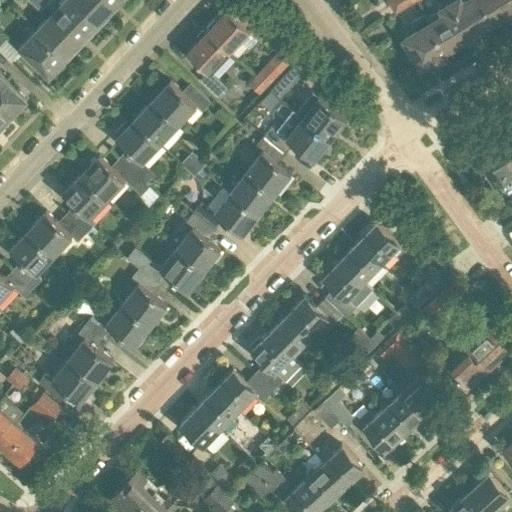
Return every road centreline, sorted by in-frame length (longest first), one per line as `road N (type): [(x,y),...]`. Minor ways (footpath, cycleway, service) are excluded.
road 1 (residential): [(43,511),(388,155),(410,152)]
road 2 (residential): [(0,200),(192,0)]
road 3 (residential): [(389,511),(511,400)]
road 4 (residential): [(411,124),(400,121),(308,0)]
road 5 (residential): [(511,274),(428,161),(410,152)]
